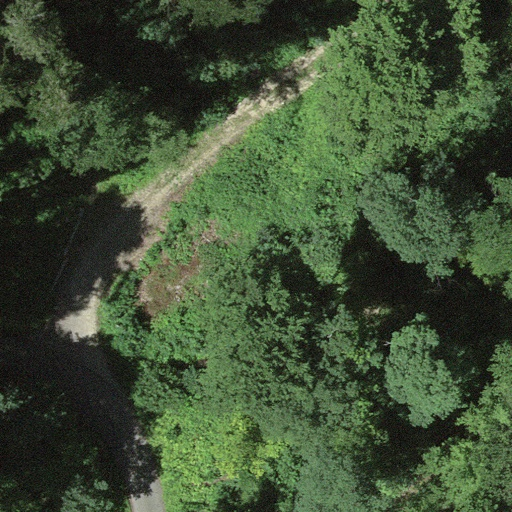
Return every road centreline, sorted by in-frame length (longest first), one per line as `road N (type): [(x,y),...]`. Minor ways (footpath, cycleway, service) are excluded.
road 1 (track): [(50,373),(102,248),(181,160),(402,0)]
road 2 (track): [(318,511),(511,286)]
road 3 (track): [(102,248),(107,0)]
